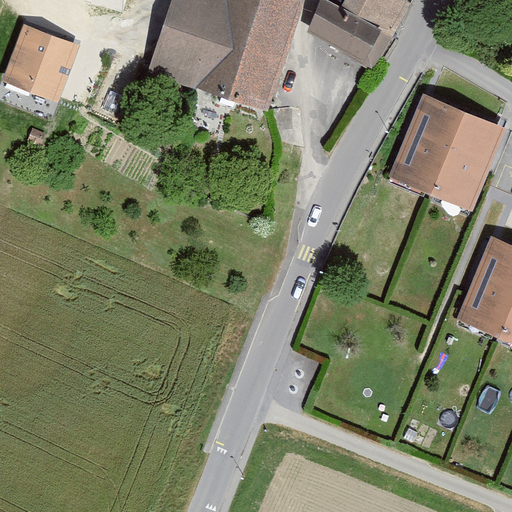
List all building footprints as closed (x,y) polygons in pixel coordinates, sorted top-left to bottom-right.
[(171,0),(148,68),(265,108),(302,0),(171,0)] [(400,1),(398,0),(348,0),(343,11),(383,32),(400,1)] [(343,11),(328,4),(313,34),(368,62),(383,32),(343,11)] [(24,28),(2,83),(55,105),(78,47),(24,28)] [(507,131),(423,96),(389,179),(472,213),(507,131)] [(511,249),(497,243),(462,323),(511,344),(511,249)]
